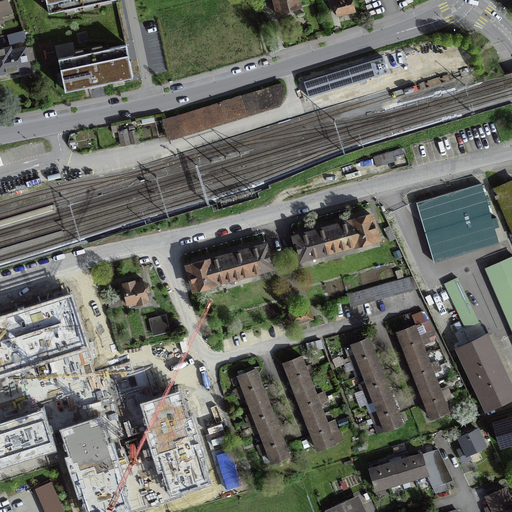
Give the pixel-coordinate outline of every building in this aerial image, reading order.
[(10,12),(6,0),(0,0),(0,19),(2,19),(0,15),(10,12)] [(46,0),(49,12),(110,0),(46,0)] [(271,0),(275,14),(298,8),(295,0),(271,0)] [(349,0),(333,0),(337,16),(353,12),(349,0)] [(59,58),(65,91),(95,86),(134,78),(127,45),(59,58)] [(9,49),(0,50),(0,73),(19,70),(18,66),(26,64),(24,50),(9,52),(9,49)] [(383,57),(304,81),(307,92),(309,97),(388,72),(383,57)] [(282,85),(162,122),(168,140),(279,105),(285,94),(282,85)] [(125,130),(118,132),(121,147),(129,145),(125,130)] [(135,131),(128,133),(130,145),(137,143),(135,131)] [(383,164),(393,161),(390,154),(381,156),(383,164)] [(511,181),(494,189),(496,195),(494,196),(495,199),(498,198),(511,230),(511,181)] [(424,231),(433,263),(498,243),(494,229),(498,228),(495,218),(491,219),(480,183),(415,203),(424,231)] [(410,250),(393,213),(384,218),(419,289),(425,304),(432,300),(409,251),(410,250)] [(349,222),(333,227),(315,232),(315,231),(293,237),(297,250),(300,260),(377,239),(374,227),(371,216),(349,222)] [(389,242),(395,240),(389,227),(386,229),(383,230),(389,242)] [(190,278),(194,290),(271,268),(268,257),(265,245),(243,251),(243,252),(227,256),(209,261),(187,267),(190,278)] [(511,326),(511,324),(511,256),(486,268),(511,326)] [(350,308),(415,290),(411,277),(346,296),(350,308)] [(464,329),(477,323),(456,278),(443,285),(464,329)] [(147,302),(141,280),(122,284),(128,306),(147,302)] [(72,293),(0,315),(0,372),(88,345),(72,293)] [(311,319),(311,318),(308,309),(289,315),(292,325),(311,319)] [(153,335),(168,331),(164,316),(149,320),(153,335)] [(429,411),(432,417),(448,410),(415,325),(398,332),(400,337),(407,354),(411,366),(418,382),(423,394),(429,411)] [(486,410),(511,398),(511,390),(499,364),(486,335),(457,348),(486,410)] [(371,344),(369,339),(352,345),(385,430),(402,423),(399,417),(393,400),(388,389),(382,372),(377,361),(371,344)] [(286,368),(293,384),(297,396),(304,413),(308,424),(315,441),(318,448),(334,441),(301,356),(284,362),(286,368)] [(257,375),(255,370),(239,377),(272,461),(288,455),(286,449),(279,432),(275,420),(268,403),(264,393),(257,375)] [(179,390),(143,401),(157,446),(193,435),(179,390)] [(42,408),(0,421),(0,463),(54,446),(42,408)] [(99,416),(63,427),(78,476),(114,464),(99,416)] [(511,418),(493,424),(499,445),(511,441),(511,418)] [(480,420),(475,422),(481,434),(482,434),(487,446),(491,444),(480,420)] [(427,433),(435,430),(433,424),(425,427),(427,433)] [(467,434),(459,438),(464,448),(457,451),(463,463),(469,459),(470,460),(477,457),(474,451),(484,447),(476,430),(467,434)] [(193,435),(157,446),(172,491),(208,480),(193,435)] [(437,450),(421,454),(428,477),(433,486),(435,493),(449,489),(447,482),(451,480),(437,450)] [(411,482),(428,477),(421,454),(404,460),(411,482)] [(393,487),(411,482),(404,460),(386,465),(393,487)] [(128,511),(114,464),(78,476),(89,511),(128,511)] [(376,492),(393,487),(386,465),(369,470),(376,492)] [(35,487),(46,511),(65,511),(51,479),(35,487)] [(498,511),(511,506),(504,488),(486,497),(491,506),(485,509),(485,511),(498,511)] [(353,511),(347,500),(324,511),(353,511)]
